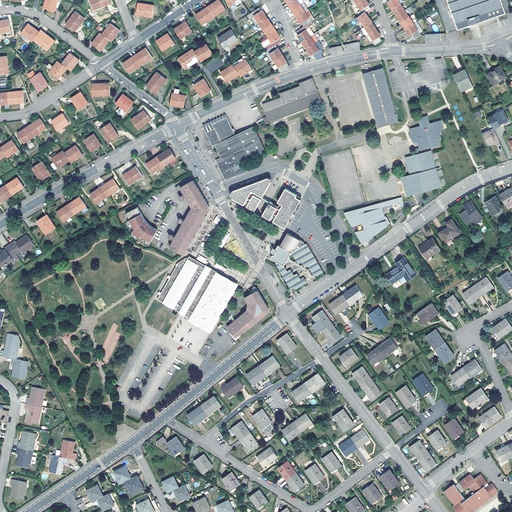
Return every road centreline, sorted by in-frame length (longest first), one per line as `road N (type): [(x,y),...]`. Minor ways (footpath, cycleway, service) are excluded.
road 1 (residential): [(392,450),(308,509),(201,441)]
road 2 (residential): [(214,188),(277,167),(313,189),(356,264)]
road 3 (residential): [(511,168),(453,194),(356,264)]
road 4 (residential): [(287,314),(163,417)]
road 5 (residential): [(140,145),(0,224)]
road 6 (residential): [(201,441),(239,407),(321,359)]
road 7 (residential): [(511,305),(476,329),(511,415)]
